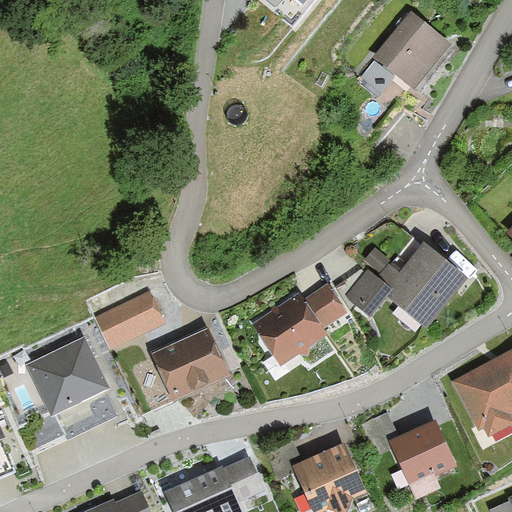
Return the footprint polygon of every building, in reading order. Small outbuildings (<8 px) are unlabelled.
[(411,11),(374,57),(384,65),(396,75),(419,94),(456,47),(411,11)] [(396,75),(384,65),(382,67),(375,61),(359,81),(378,96),(396,75)] [(426,327),(468,277),(424,241),(401,269),(392,262),(381,275),(378,278),(369,270),(347,297),(370,316),(387,295),(426,327)] [(392,262),(375,248),(365,261),(381,275),(392,262)] [(301,293),(253,325),(281,366),(299,353),(308,355),(310,346),(328,334),(324,328),(348,313),(328,283),(305,299),(301,293)] [(151,291),(95,319),(111,351),(166,323),(151,291)] [(173,402),(232,374),(210,326),(150,354),(173,402)] [(84,335),(26,363),(52,415),(56,415),(68,440),(117,416),(105,391),(110,388),(84,335)] [(511,348),(453,380),(480,429),(485,427),(489,435),(511,423),(511,416),(510,414),(511,412),(511,348)] [(391,440),(399,436),(388,412),(360,424),(375,456),(394,447),(391,440)] [(399,436),(391,440),(394,447),(416,499),(442,487),(436,474),(455,466),(436,420),(399,436)] [(279,479),(296,472),(293,465),(302,461),(293,439),(267,450),(279,479)] [(0,481),(14,476),(0,440),(0,481)] [(345,442),(302,461),(293,465),(296,472),(313,511),(322,511),(329,509),(335,511),(347,511),(353,498),(367,492),(345,442)] [(223,466),(166,491),(174,511),(246,511),(241,501),(264,491),(249,458),(224,469),(223,466)] [(86,511),(150,511),(141,493),(115,505),(112,500),(86,511)] [(511,511),(511,496),(510,497),(511,500),(491,509),(492,511),(511,511)]
